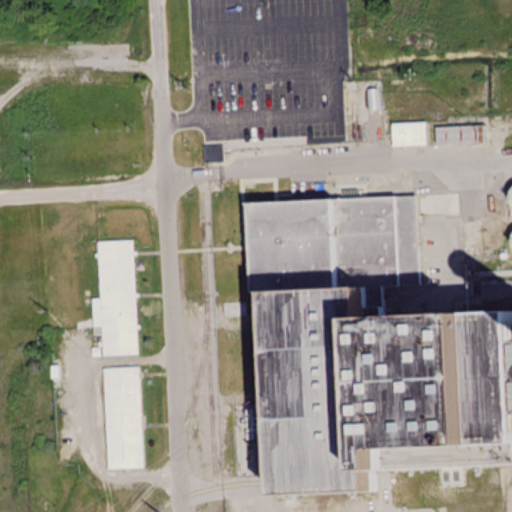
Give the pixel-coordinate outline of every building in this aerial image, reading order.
[(391,149),(426,149),(426,125),(391,125),(391,149)] [(435,145),(485,145),(485,128),(435,128),(435,145)] [(207,149),(207,163),(223,163),(223,149),(207,149)] [(252,504),(379,497),(378,477),(511,469),(511,315),(388,323),(386,290),(420,288),(415,197),(242,206),(247,298),(241,298),(252,504)] [(98,242),(102,357),(138,356),(135,241),(98,242)] [(141,368),(105,368),(107,471),(144,470),(141,368)]
